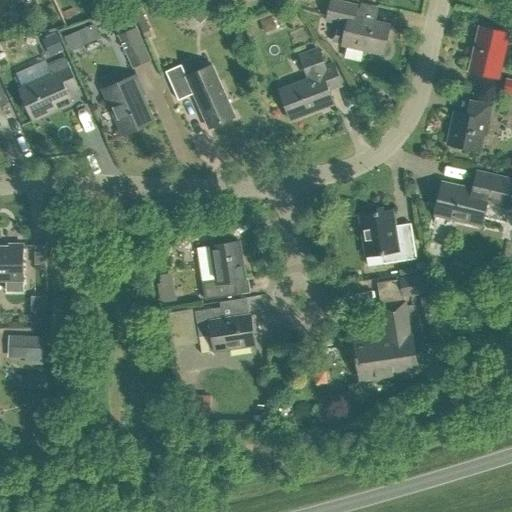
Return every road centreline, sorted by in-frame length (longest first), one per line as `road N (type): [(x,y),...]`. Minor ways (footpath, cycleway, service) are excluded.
road 1 (residential): [(0,184),(282,181)]
road 2 (residential): [(282,181),(365,161),(386,146),(406,122),(439,0)]
road 3 (primary): [(511,453),(318,511)]
